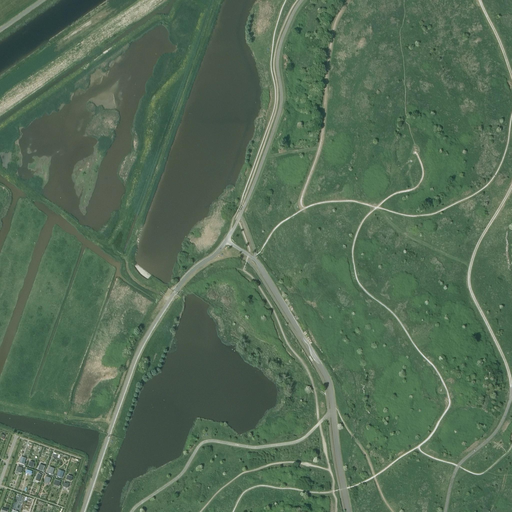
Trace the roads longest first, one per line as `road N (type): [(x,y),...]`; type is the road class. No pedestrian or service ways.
road 1 (unknown): [(330,471),(313,378),(252,278),(228,269),(169,299)]
road 2 (track): [(511,185),(467,278),(505,362),(510,398)]
road 3 (unknown): [(297,0),(274,50),(275,112),(241,207)]
road 4 (unknown): [(333,492),(330,471),(276,462),(229,482),(200,511)]
